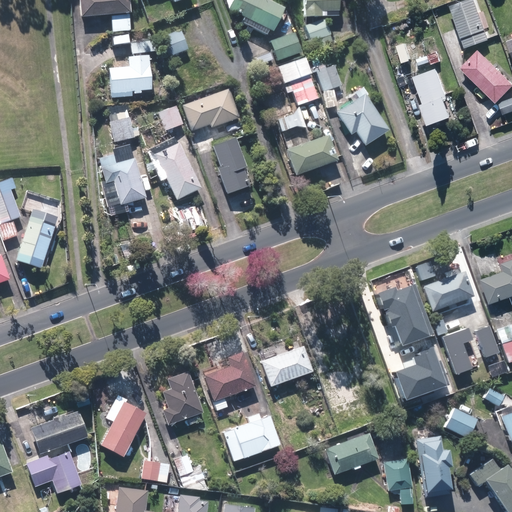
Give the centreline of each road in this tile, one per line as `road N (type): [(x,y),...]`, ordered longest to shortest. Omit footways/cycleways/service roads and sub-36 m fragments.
road 1 (secondary): [(355,258),(0,382)]
road 2 (secondary): [(0,336),(337,212)]
road 3 (secondary): [(337,212),(511,150)]
road 4 (unknown): [(288,216),(228,49)]
road 5 (secondary): [(511,200),(355,258)]
